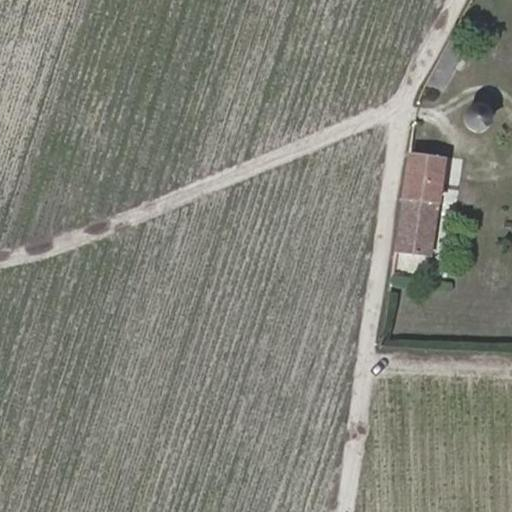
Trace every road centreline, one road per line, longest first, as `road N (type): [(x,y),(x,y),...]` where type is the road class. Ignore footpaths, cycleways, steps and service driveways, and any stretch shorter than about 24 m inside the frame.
road 1 (residential): [(342,511),(398,102),(453,0)]
road 2 (track): [(0,255),(398,102)]
